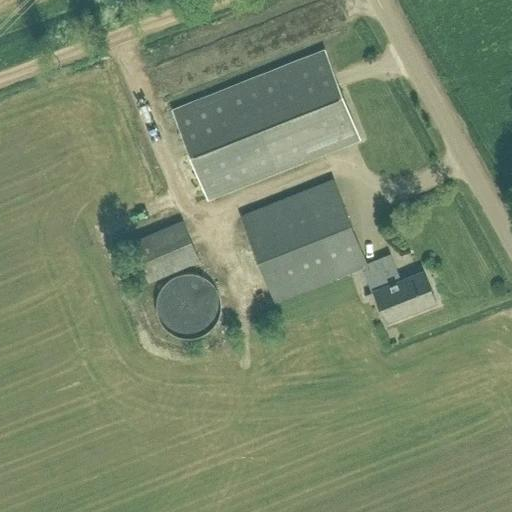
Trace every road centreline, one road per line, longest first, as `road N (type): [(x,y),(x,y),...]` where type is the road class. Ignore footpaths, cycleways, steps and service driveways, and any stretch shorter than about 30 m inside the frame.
road 1 (tertiary): [(511,241),(379,0)]
road 2 (track): [(218,0),(0,84)]
